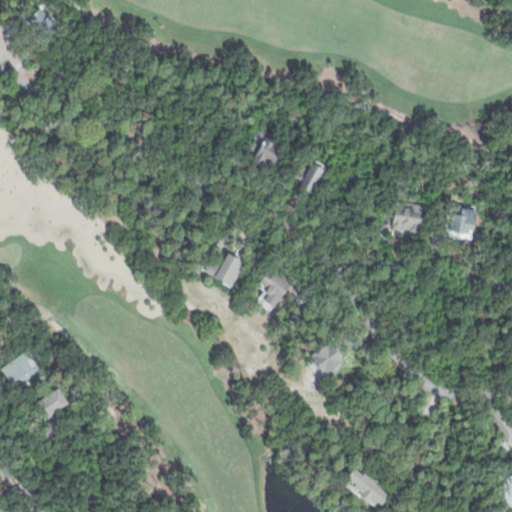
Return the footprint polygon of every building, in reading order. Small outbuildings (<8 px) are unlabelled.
[(259,125),(268,130),(266,133),(286,143),(271,172),(242,156),(259,125)] [(234,156),(246,163),(240,174),(228,167),(234,156)] [(313,158),(326,165),(311,190),(287,176),(296,160),(308,166),(313,158)] [(403,202),(425,203),(423,231),(392,228),(391,236),(382,234),(384,218),(394,218),(395,209),(400,210),(403,202)] [(455,205),(478,207),(474,234),(451,231),(455,205)] [(434,228),(443,229),(442,241),(433,240),(434,228)] [(230,251),(248,261),(232,288),(207,274),(219,253),(227,257),(230,251)] [(272,266),(294,279),(276,308),(261,298),(268,286),(262,282),(272,266)] [(306,284),(311,293),(301,299),(296,290),(306,284)] [(331,338),(345,361),(338,365),(341,372),(331,378),(312,349),(331,338)] [(28,348),(41,369),(16,385),(3,364),(28,348)] [(57,386),(69,404),(52,415),(60,427),(52,433),(32,401),(57,386)] [(505,440),(511,447),(506,453),(499,446),(505,440)] [(358,464),(392,490),(381,504),(347,478),(358,464)]
